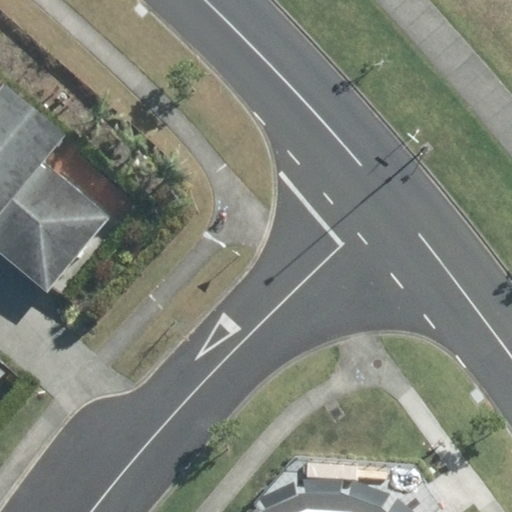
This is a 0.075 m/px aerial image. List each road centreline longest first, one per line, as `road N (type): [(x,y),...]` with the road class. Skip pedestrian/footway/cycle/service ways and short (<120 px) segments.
road 1 (residential): [(398,202),(301,283),(100,511)]
road 2 (tertiary): [(398,202),(191,0)]
road 3 (tertiary): [(511,327),(398,202)]
